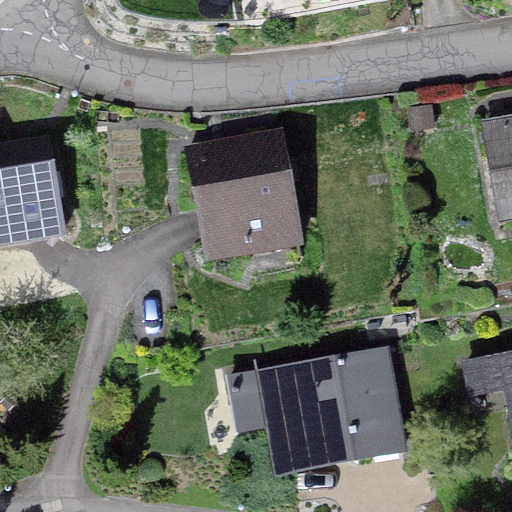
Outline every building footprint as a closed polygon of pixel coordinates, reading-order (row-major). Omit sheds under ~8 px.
[(222,0),(225,13),(289,0),(222,0)] [(511,120),(482,126),(500,225),(511,223),(511,120)] [(282,132),(184,150),(205,267),(303,249),(282,132)] [(47,141),(0,148),(0,253),(64,243),(47,141)] [(387,352),(226,380),(236,439),(265,434),(273,481),(405,457),(387,352)] [(511,356),(462,365),(468,401),(502,394),(511,447),(511,356)]
